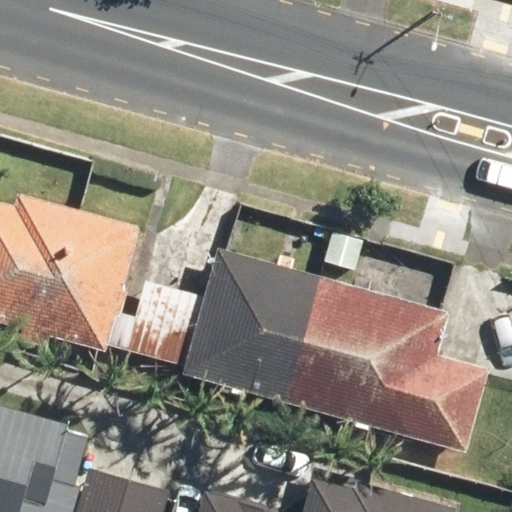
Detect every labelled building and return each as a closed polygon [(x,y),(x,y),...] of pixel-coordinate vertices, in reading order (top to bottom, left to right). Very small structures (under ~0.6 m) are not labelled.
[(16,203),(0,198),(0,317),(104,346),(137,223),(19,191),(16,203)] [(448,308),(219,243),(183,368),(459,446),(484,358),(438,344),(448,308)] [(198,291),(143,276),(125,347),(179,362),(198,291)] [(90,428),(0,402),(0,511),(17,511),(22,498),(46,505),(55,474),(75,480),(90,428)] [(376,511),(298,489),(291,511),(214,511),(204,509),(202,511),(376,511)] [(171,511),(173,508),(104,491),(98,511),(171,511)]
